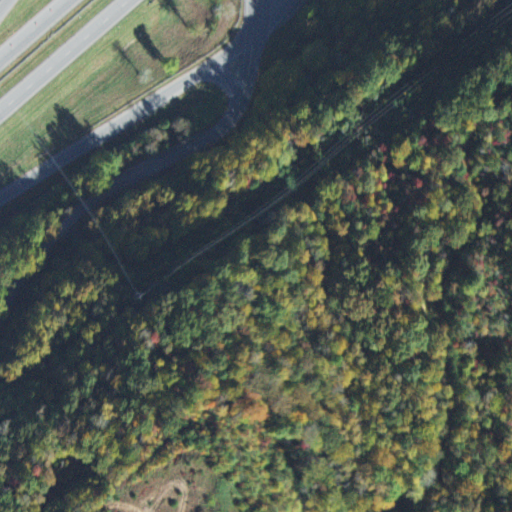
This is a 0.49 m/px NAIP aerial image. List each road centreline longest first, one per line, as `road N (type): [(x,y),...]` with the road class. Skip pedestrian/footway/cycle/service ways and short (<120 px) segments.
road 1 (residential): [(372,511),(344,458),(346,384),(319,309),(328,239),(313,207),(277,187),(221,188),(85,231),(62,227)]
road 2 (residential): [(0,320),(68,221),(227,124),(245,96),(255,35)]
road 3 (motorway): [(0,198),(255,35)]
road 4 (motorway): [(0,110),(128,0)]
